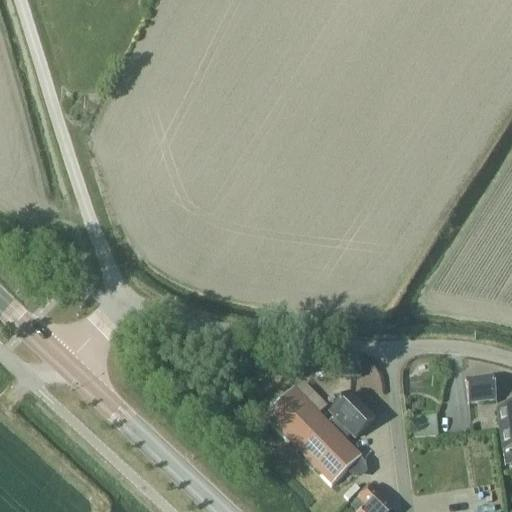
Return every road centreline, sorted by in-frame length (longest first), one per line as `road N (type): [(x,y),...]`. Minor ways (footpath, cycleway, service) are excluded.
road 1 (unclassified): [(123,306),(17,0)]
road 2 (residential): [(388,347),(283,341),(123,306)]
road 3 (primary): [(223,511),(65,363)]
road 4 (residential): [(407,511),(388,347)]
road 5 (residential): [(511,360),(437,346),(388,347)]
